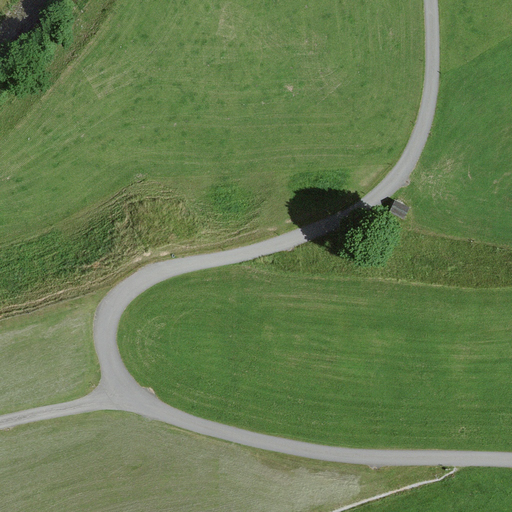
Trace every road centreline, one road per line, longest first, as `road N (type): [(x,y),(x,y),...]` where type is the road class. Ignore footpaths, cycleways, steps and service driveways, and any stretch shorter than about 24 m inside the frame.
road 1 (unclassified): [(511,462),(333,457),(191,425),(126,396),(105,347),(118,298),(140,282),(283,244),(355,213),(395,181),(418,145),(429,99),(429,0)]
road 2 (track): [(126,396),(0,425)]
